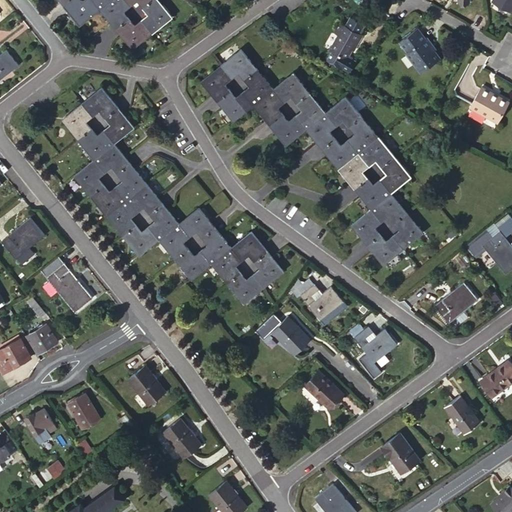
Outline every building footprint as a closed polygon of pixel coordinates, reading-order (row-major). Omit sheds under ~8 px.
[(93,0),(85,0),(71,12),(79,22),(99,7),(93,0)] [(113,0),(102,9),(111,19),(123,9),(115,0),(113,0)] [(115,0),(123,9),(129,4),(126,0),(115,0)] [(511,0),(487,0),(487,2),(507,14),(508,11),(509,12),(511,5),(511,0)] [(142,20),(151,31),(169,16),(161,6),(142,20)] [(337,23),(332,30),(338,33),(336,36),(327,51),(321,63),(346,75),(352,64),(344,60),(349,49),(351,46),(354,47),(360,36),(355,33),(360,24),(347,17),(342,26),(337,23)] [(132,46),(151,31),(142,20),(124,36),(132,46)] [(427,46),(430,44),(424,36),(421,38),(414,27),(396,42),(404,52),(402,53),(412,66),(414,64),(420,71),(437,58),(431,49),(427,46)] [(0,77),(17,64),(5,49),(0,53),(0,77)] [(230,76),(238,70),(249,60),(240,50),(221,66),(230,76)] [(414,64),(412,66),(418,73),(420,71),(414,64)] [(212,91),(230,76),(221,66),(203,81),(212,91)] [(274,88),(275,90),(283,100),(291,94),(301,85),(293,75),(282,84),(280,83),(274,88)] [(262,77),(243,92),(253,105),(261,99),(260,98),(266,93),(265,92),(271,88),(262,77)] [(490,92),(479,86),(468,106),(496,121),(507,101),(496,95),(494,97),(488,94),(490,92)] [(102,89),(83,104),(91,114),(110,99),(102,89)] [(268,95),(276,105),(283,100),(275,90),(268,95)] [(253,105),(243,92),(225,107),(233,118),(246,108),(247,110),(253,105)] [(256,105),(264,115),(276,105),(268,95),(256,105)] [(345,98),(327,113),(335,123),(343,117),(353,108),(345,98)] [(317,115),(323,111),(315,101),(296,116),(304,126),(317,115)] [(73,129),(83,121),(91,114),(83,104),(64,119),(73,129)] [(320,119),(328,128),(335,123),(327,113),(325,111),(324,109),(323,111),(317,115),(320,119)] [(131,126),(123,116),(104,130),(112,141),(131,126)] [(296,116),(289,122),(297,131),(304,126),(296,116)] [(308,128),(316,138),(328,128),(320,119),(308,128)] [(297,131),(289,122),(277,131),(285,141),(297,131)] [(349,139),(358,151),(365,146),(364,145),(375,136),(366,125),(349,139)] [(112,141),(104,130),(96,137),(85,146),(94,156),(112,141)] [(350,156),(351,157),(358,151),(349,139),(330,155),(338,165),(350,156)] [(365,146),(358,151),(368,164),(376,157),(386,149),(378,139),(366,148),(365,146)] [(104,170),(122,156),(114,145),(96,160),(104,170)] [(358,151),(351,157),(353,159),(361,169),(368,164),(358,151)] [(361,169),(353,159),(341,168),(349,178),(361,169)] [(97,176),(104,170),(96,160),(89,165),(97,176)] [(85,186),(95,177),(97,176),(89,165),(77,175),(85,186)] [(391,192),(398,186),(397,184),(408,176),(400,166),(381,180),(391,192)] [(124,182),(132,193),(144,183),(135,172),(124,182)] [(384,197),(391,192),(381,180),(362,195),(371,205),(383,195),(384,197)] [(117,187),(126,198),(132,193),(124,182),(117,187)] [(136,210),(154,195),(147,186),(128,201),(136,210)] [(119,203),(126,198),(117,187),(111,192),(119,203)] [(107,213),(119,203),(111,192),(109,194),(98,202),(107,213)] [(379,204),(377,203),(371,208),(380,219),(388,213),(399,205),(391,194),(379,204)] [(127,217),(136,210),(128,201),(110,215),(117,225),(127,217)] [(380,219),(371,208),(364,213),(365,215),(373,225),(380,219)] [(199,209),(180,224),(188,234),(207,219),(199,209)] [(168,213),(149,227),(158,237),(176,223),(168,213)] [(362,234),(373,225),(365,215),(353,224),(362,234)] [(43,234),(30,217),(1,240),(15,257),(43,234)] [(393,237),(402,247),(421,232),(413,221),(393,237)] [(169,249),(180,240),(188,234),(180,224),(161,239),(169,249)] [(482,244),(498,231),(493,226),(477,238),(482,244)] [(158,237),(149,227),(141,234),(131,242),(139,252),(158,237)] [(511,244),(500,230),(498,231),(482,244),(506,273),(511,267),(511,244)] [(251,232),(232,248),(241,258),(259,243),(251,232)] [(229,246),(221,236),(202,251),(210,261),(229,246)] [(384,261),(402,247),(393,237),(376,251),(384,261)] [(222,273),(233,265),(241,258),(232,248),(214,263),(222,273)] [(210,261),(202,251),(194,257),(183,266),(191,276),(210,261)] [(92,297),(59,256),(42,270),(75,311),(92,297)] [(281,270),(273,260),(261,270),(269,280),(281,270)] [(269,280),(261,270),(255,275),(263,285),(269,280)] [(263,285),(255,275),(246,281),(236,290),(244,300),(263,285)] [(319,318),(322,316),(335,306),(342,301),(330,286),(321,293),(309,278),(292,290),(297,296),(300,294),(319,318)] [(478,298),(464,281),(435,305),(448,322),(478,298)] [(45,312),(32,295),(26,300),(39,316),(45,312)] [(335,306),(322,316),(326,321),(339,311),(335,306)] [(11,314),(8,309),(0,313),(0,315),(2,319),(11,314)] [(287,343),(286,345),(294,354),(309,338),(287,316),(272,330),(280,339),(282,338),(287,343)] [(38,351),(56,341),(46,324),(44,325),(43,322),(37,326),(39,328),(28,335),(38,351)] [(355,336),(363,330),(359,324),(351,330),(355,336)] [(368,326),(363,330),(355,336),(354,337),(374,361),(397,343),(385,328),(375,336),(372,332),(368,326)] [(24,344),(20,337),(0,348),(0,367),(2,371),(31,355),(24,344)] [(27,343),(24,344),(30,355),(34,352),(29,342),(27,343)] [(511,380),(511,365),(508,359),(501,364),(502,365),(498,368),(497,367),(480,379),(492,395),(511,380)] [(165,390),(145,364),(128,377),(149,403),(165,390)] [(304,384),(321,399),(323,396),(331,404),(343,391),(318,369),(304,384)] [(99,416),(85,393),(68,402),(77,417),(83,414),(88,422),(99,416)] [(472,411),(459,395),(445,406),(465,432),(479,422),(474,415),(473,416),(471,412),(472,411)] [(323,396),(321,399),(329,407),(331,404),(323,396)] [(32,413),(24,418),(39,442),(50,436),(48,432),(56,428),(44,407),(33,414),(32,413)] [(83,414),(77,417),(82,425),(88,422),(83,414)] [(135,424),(126,414),(120,418),(127,428),(135,424)] [(201,443),(180,417),(163,430),(184,457),(201,443)] [(7,442),(1,432),(0,433),(0,459),(10,453),(4,443),(7,442)] [(419,458),(400,433),(382,446),(400,471),(419,458)] [(84,439),(76,444),(79,448),(80,450),(88,444),(84,439)] [(85,457),(93,451),(88,444),(80,450),(85,457)] [(73,452),(80,460),(85,457),(80,450),(79,448),(73,452)] [(64,469),(58,461),(47,467),(54,476),(64,469)] [(43,483),(35,473),(31,475),(39,486),(43,483)] [(209,493),(220,507),(223,511),(239,511),(247,506),(226,480),(209,493)] [(81,501),(65,511),(102,511),(124,496),(115,484),(84,506),(81,501)] [(354,511),(332,484),(316,497),(327,511),(354,511)] [(500,511),(511,511),(511,485),(504,491),(505,493),(493,504),(500,511)]
